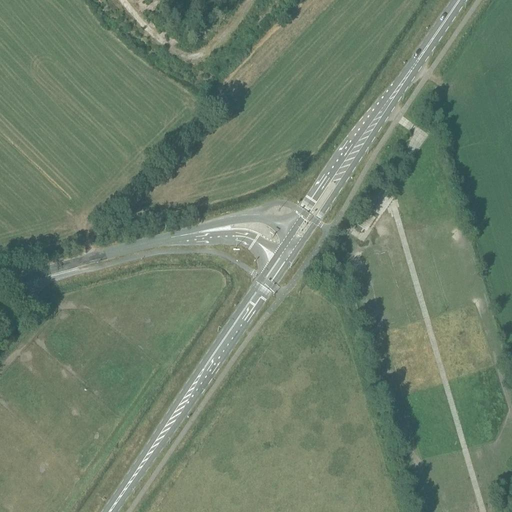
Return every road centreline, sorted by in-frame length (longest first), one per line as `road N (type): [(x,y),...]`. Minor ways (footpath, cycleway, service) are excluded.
road 1 (primary): [(109,511),(267,283)]
road 2 (primary): [(295,253),(428,44)]
road 3 (primary): [(428,44),(290,236)]
road 4 (tertiary): [(158,240),(0,283)]
road 5 (tertiary): [(290,236),(253,218),(158,240)]
road 6 (tertiary): [(158,240),(245,237),(276,256)]
